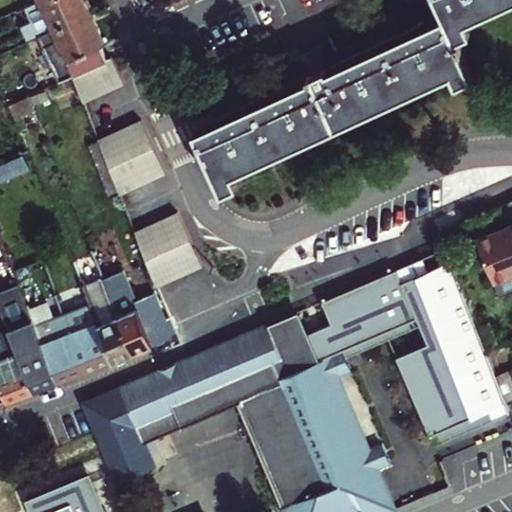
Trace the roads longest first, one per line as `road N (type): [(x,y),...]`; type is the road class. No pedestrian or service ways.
road 1 (residential): [(0,416),(199,328),(234,298),(277,236)]
road 2 (residential): [(144,37),(154,93),(206,208),(233,228),(277,236)]
road 3 (residential): [(277,236),(455,162),(511,153)]
